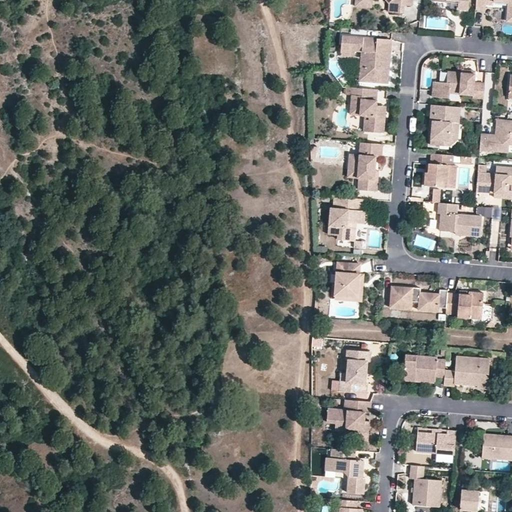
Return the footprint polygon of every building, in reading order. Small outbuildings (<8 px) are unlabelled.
[(387,0),(391,3),(389,6),(388,12),(405,14),(405,5),(405,0),(355,0),(355,8),(366,9),(366,0),(387,0)] [(433,0),(434,2),(445,2),(445,0),(457,0),(457,3),(457,9),(467,10),(468,0),(433,0)] [(492,0),(492,3),(507,4),(507,8),(506,24),(511,24),(511,0),(476,0),(476,10),(486,11),(486,7),(486,0),(492,0)] [(386,73),(386,67),(391,67),(392,51),(384,50),(385,37),(343,33),(342,48),(356,49),(363,51),(361,79),(390,81),(391,73),(386,73)] [(394,37),(385,37),(384,50),(392,51),(394,37)] [(477,75),(462,73),(450,72),(448,85),(435,84),(433,99),(449,101),(450,101),(451,94),(475,97),(474,99),(484,100),(485,84),(477,84),(477,75)] [(377,99),(378,89),(353,87),(351,113),(367,114),(371,115),(369,130),(386,132),(388,111),(383,111),(384,104),(379,104),(379,100),(377,99)] [(430,120),(433,121),(432,129),(435,129),(435,135),(432,135),(431,144),(440,145),(441,138),(451,139),(456,135),(458,124),(460,123),(461,107),(432,105),(430,120)] [(511,121),(498,120),(497,135),(481,134),(480,150),(510,152),(510,144),(511,144),(511,121)] [(351,165),(358,166),(357,179),(361,179),(361,189),(380,191),(381,176),(378,176),(378,164),(375,164),(376,156),(379,156),(383,156),(384,144),(362,143),(361,155),(351,154),(351,165)] [(431,163),(429,163),(428,173),(425,172),(424,184),(444,186),(445,174),(443,174),(444,165),(450,165),(451,166),(452,155),(432,153),(431,163)] [(358,166),(351,165),(350,178),(357,179),(358,166)] [(496,166),(495,174),(508,175),(509,168),(496,166)] [(511,167),(509,168),(508,175),(495,174),(485,172),(483,190),(493,191),(507,192),(507,190),(508,184),(511,183),(511,167)] [(364,211),(365,199),(336,197),(335,209),(333,208),(330,235),(340,236),(340,240),(357,241),(358,228),(355,228),(356,223),(366,224),(367,211),(364,211)] [(471,215),(456,214),(457,204),(438,202),(437,212),(440,213),(438,230),(449,231),(454,232),(454,229),(458,229),(458,235),(480,236),(481,216),(471,215)] [(476,207),(475,215),(489,216),(489,208),(476,207)] [(337,294),(359,296),(361,275),(362,266),(339,264),(339,274),(337,294)] [(422,292),(422,287),(393,285),(390,305),(412,307),(413,299),(421,300),(429,301),(428,309),(440,310),(440,306),(447,307),(449,292),(449,289),(441,288),(441,294),(422,292)] [(476,291),(475,295),(462,293),(449,292),(447,307),(447,313),(460,314),(460,316),(479,318),(488,319),(490,303),(491,293),(476,291)] [(421,300),(420,308),(428,309),(429,301),(421,300)] [(346,359),(348,359),(346,382),(340,381),(339,391),(366,393),(367,381),(365,381),(367,361),(369,361),(370,352),(347,350),(346,359)] [(413,381),(416,376),(421,376),(423,381),(435,383),(438,377),(445,378),(446,369),(447,362),(439,361),(437,355),(408,353),(406,379),(413,381)] [(479,384),(479,378),(489,378),(490,359),(459,356),(457,370),(446,369),(445,378),(445,384),(456,384),(457,382),(479,384)] [(479,384),(478,387),(488,388),(489,378),(479,378),(479,384)] [(339,391),(340,381),(332,380),(331,390),(339,391)] [(369,421),(361,421),(362,413),(369,414),(371,402),(345,399),(343,411),(328,409),(326,422),(333,423),(333,422),(346,423),(345,429),(351,430),(350,439),(366,441),(369,421)] [(333,423),(332,430),(345,431),(345,429),(346,423),(333,422),(333,423)] [(434,428),(432,430),(419,429),(417,450),(438,451),(455,453),(457,429),(450,428),(447,432),(441,432),(441,428),(434,428)] [(484,438),(483,459),(511,461),(511,434),(499,434),(498,439),(484,438)] [(357,449),(333,447),(332,456),(328,456),(327,462),(340,463),(340,468),(351,470),(350,491),(365,491),(366,478),(364,477),(365,466),(359,465),(360,458),(356,458),(357,449)] [(428,478),(430,466),(412,464),(411,477),(416,477),(413,503),(445,507),(447,480),(428,478)] [(463,484),(460,510),(479,511),(481,491),(471,490),(471,485),(463,484)] [(363,511),(364,508),(359,507),(360,501),(338,499),(337,509),(342,510),(341,511),(363,511)]
